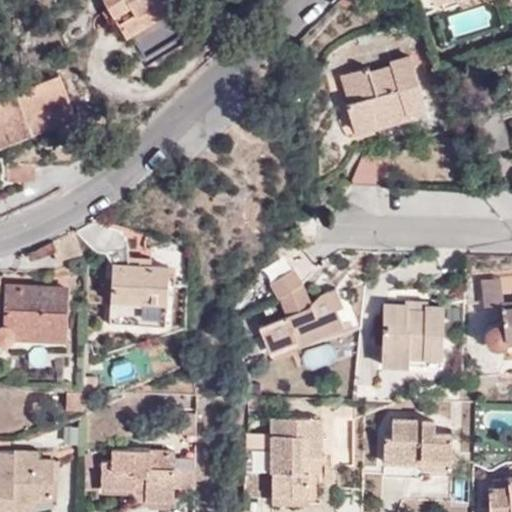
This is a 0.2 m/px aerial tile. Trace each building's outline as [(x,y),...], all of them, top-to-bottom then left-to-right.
[(103,0),(126,36),(180,3),(178,0),(103,0)] [(403,107),(405,110),(427,103),(412,56),(391,62),(390,65),(371,72),(369,67),(352,73),(359,99),(351,102),(348,103),(355,130),(377,124),(374,115),(403,107)] [(511,113),(511,76),(508,64),(489,70),(491,77),(504,74),(511,97),(499,101),(503,117),(511,113)] [(511,140),(503,117),(499,101),(491,77),(489,70),(461,79),(482,148),(511,140)] [(0,143),(55,121),(47,104),(69,95),(59,73),(0,97),(0,143)] [(359,99),(352,73),(343,75),(351,102),(359,99)] [(47,104),(55,121),(76,113),(69,95),(47,104)] [(407,120),(405,110),(403,107),(374,115),(377,124),(379,127),(407,120)] [(363,155),(351,185),(382,186),(395,157),(363,155)] [(8,182),(35,182),(36,182),(36,163),(7,164),(8,182)] [(316,233),(316,216),(295,216),(295,232),(316,233)] [(82,253),(74,229),(49,241),(55,261),(82,253)] [(165,325),(168,266),(112,263),(109,322),(165,325)] [(279,297),(305,283),(294,267),(270,282),(279,297)] [(511,273),(481,277),(485,304),(502,301),(505,325),(498,323),(490,326),(486,335),(491,344),(500,348),(508,341),(509,335),(511,334),(511,273)] [(308,305),(313,301),(305,283),(279,297),(286,315),(308,305)] [(320,293),(313,301),(308,305),(286,315),(261,331),(270,350),(295,339),(297,344),(343,325),(336,307),(345,305),(336,285),(320,293)] [(0,340),(4,343),(11,341),(13,334),(66,336),(69,288),(6,286),(5,325),(0,328),(0,340)] [(424,304),(428,304),(429,299),(405,298),(404,305),(408,304),(408,309),(424,309),(424,304)] [(409,356),(443,357),(444,305),(428,304),(424,304),(424,309),(408,309),(408,304),(404,305),(384,304),(383,321),(387,321),(387,329),(383,329),(382,364),(408,365),(409,356)] [(442,365),(443,357),(409,356),(408,365),(442,365)] [(507,380),(506,374),(480,376),(480,384),(507,380)] [(259,410),(259,396),(248,395),(247,410),(259,410)] [(245,470),(263,471),(271,471),(271,490),(310,491),(309,454),(320,455),(320,417),(271,417),(272,436),(247,435),(245,470)] [(420,458),(451,459),(452,431),(434,430),(434,419),(392,417),(392,436),(384,435),(383,461),(420,462),(420,458)] [(21,458),(21,450),(0,449),(0,507),(13,508),(13,501),(32,501),(53,494),(54,459),(39,458),(21,458)] [(174,487),(174,468),(168,468),(168,453),(149,452),(149,451),(113,449),(112,460),(101,460),(101,488),(134,489),(134,474),(147,475),(145,500),(173,501),(174,487)] [(39,450),(21,450),(21,458),(39,458),(39,450)] [(320,501),(320,455),(309,454),(310,491),(271,490),(270,500),(320,501)] [(451,471),(451,459),(420,458),(420,462),(420,471),(451,471)] [(419,474),(420,471),(420,462),(383,461),(383,473),(419,474)] [(195,487),(196,468),(174,468),(174,487),(178,487),(195,487)] [(245,470),(245,493),(263,494),(263,471),(245,470)] [(134,474),(134,489),(133,499),(145,500),(147,475),(134,474)] [(490,511),(511,511),(511,477),(492,479),(493,486),(489,487),(490,511)] [(178,500),(195,501),(195,487),(178,487),(178,500)]
